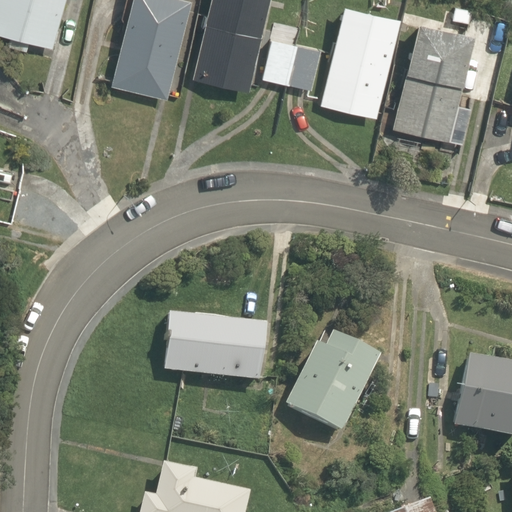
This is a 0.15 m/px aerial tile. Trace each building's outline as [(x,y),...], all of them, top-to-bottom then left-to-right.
[(0,0),(0,34),(54,48),(67,0),(0,0)] [(133,0),(112,86),(168,99),(193,0),(133,0)] [(211,0),(193,78),(250,91),(271,0),(211,0)] [(345,5),(321,105),(377,118),(402,18),(345,5)] [(470,24),(473,11),(456,7),(453,20),(470,24)] [(420,21),(393,129),(463,144),(471,108),(458,105),(476,34),(420,21)] [(289,84),(298,44),(295,43),(299,28),(274,22),(271,39),(273,39),(263,79),(289,84)] [(298,44),(289,84),(313,89),(321,49),(298,44)] [(268,327),(171,316),(164,373),(261,384),(268,327)] [(326,349),(318,345),(286,406),(344,434),(382,359),(334,335),(326,349)] [(511,439),(511,365),(470,356),(454,427),(511,439)] [(145,495),(141,511),(247,511),(252,494),(196,481),(198,472),(164,465),(157,497),(145,495)] [(435,511),(431,501),(400,511),(435,511)]
